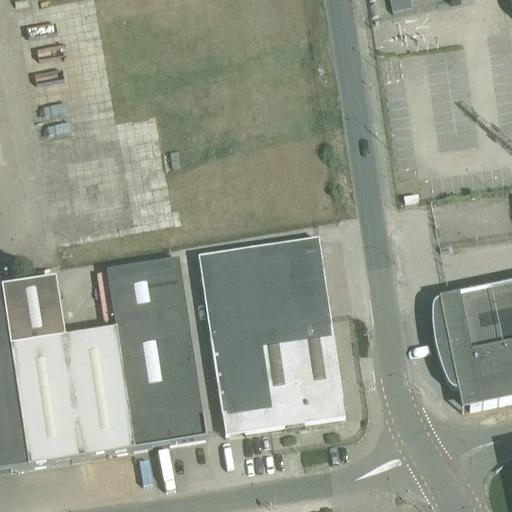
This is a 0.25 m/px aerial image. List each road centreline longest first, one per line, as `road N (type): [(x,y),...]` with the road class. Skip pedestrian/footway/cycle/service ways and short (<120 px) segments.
road 1 (unclassified): [(336,0),(391,374)]
road 2 (unclassified): [(156,511),(427,460)]
